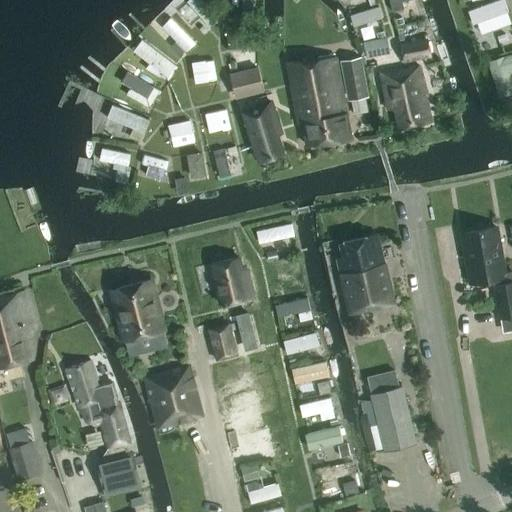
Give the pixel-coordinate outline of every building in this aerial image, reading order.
[(204,30),(215,20),(195,0),(184,0),(180,4),(204,30)] [(466,25),(503,13),(498,0),(497,0),(461,12),(466,25)] [(373,8),(344,16),(347,28),(376,19),(373,8)] [(155,29),(182,53),(191,43),(164,19),(155,29)] [(362,41),(365,56),(388,52),(385,37),(362,41)] [(428,39),(401,44),(404,61),(431,56),(428,39)] [(137,41),(128,52),(144,64),(140,69),(159,83),(171,68),(137,41)] [(342,58),(349,100),(372,97),(367,72),(366,72),(363,54),(342,58)] [(501,86),(505,100),(511,97),(511,54),(482,62),(490,89),(501,86)] [(351,137),(337,56),(287,64),(297,119),(303,118),(307,145),(351,137)] [(208,62),(189,66),(192,84),(211,81),(208,62)] [(235,98),(264,91),(258,65),(228,72),(235,98)] [(399,128),(431,121),(425,96),(427,96),(420,66),(381,74),(388,110),(395,108),(399,128)] [(123,77),(118,98),(148,106),(153,85),(123,77)] [(243,110),(259,160),(283,153),(275,129),(280,127),(271,101),(243,110)] [(106,106),(101,120),(139,135),(144,121),(106,106)] [(221,110),(199,115),(203,135),(225,130),(221,110)] [(109,183),(120,186),(126,155),(96,149),(93,164),(112,168),(109,183)] [(230,150),(207,153),(210,175),(221,174),(219,159),(231,157),(230,150)] [(162,169),(163,161),(138,156),(136,165),(162,169)] [(178,190),(199,189),(197,158),(177,159),(178,190)] [(250,231),(253,244),(290,238),(288,225),(250,231)] [(497,228),(461,234),(470,283),(493,279),(500,318),(511,316),(511,271),(505,273),(497,228)] [(393,304),(378,235),(343,242),(346,257),(338,258),(351,313),(393,304)] [(211,263),(221,304),(254,296),(248,271),(243,272),(239,257),(211,263)] [(265,266),(267,278),(298,272),(295,260),(265,266)] [(121,320),(126,339),(164,329),(151,279),(116,288),(124,319),(121,320)] [(0,297),(0,366),(34,356),(28,335),(38,332),(26,290),(0,297)] [(311,316),(308,299),(275,306),(278,323),(311,316)] [(249,311),(236,315),(245,350),(258,347),(249,311)] [(209,328),(217,359),(237,354),(228,323),(209,328)] [(280,341),(283,355),(315,348),(312,334),(280,341)] [(213,384),(252,373),(249,359),(209,370),(213,384)] [(129,442),(119,401),(113,381),(98,385),(97,380),(98,380),(92,360),(67,368),(79,406),(89,403),(94,418),(101,416),(110,447),(129,442)] [(285,371),(289,385),(325,376),(321,362),(285,371)] [(146,377),(159,426),(202,415),(189,365),(146,377)] [(402,385),(397,386),(393,369),(366,376),(371,393),(385,451),(416,443),(402,385)] [(26,413),(36,411),(31,389),(21,391),(26,413)] [(224,413),(258,410),(257,397),(223,400),(224,413)] [(324,398),(294,406),(298,420),(328,411),(324,398)] [(226,425),(245,423),(243,413),(225,415),(226,425)] [(336,429),(301,433),(303,448),(338,444),(336,429)] [(230,437),(234,457),(253,454),(251,447),(266,444),(263,431),(230,437)] [(11,447),(21,478),(40,472),(31,441),(11,447)] [(244,480),(259,476),(255,462),(240,466),(244,480)] [(134,463),(101,471),(107,495),(140,486),(134,463)] [(342,467),(309,475),(314,496),(337,491),(335,481),(345,479),(342,467)] [(243,506),(276,497),(273,484),(253,489),(251,484),(238,487),(243,506)]
